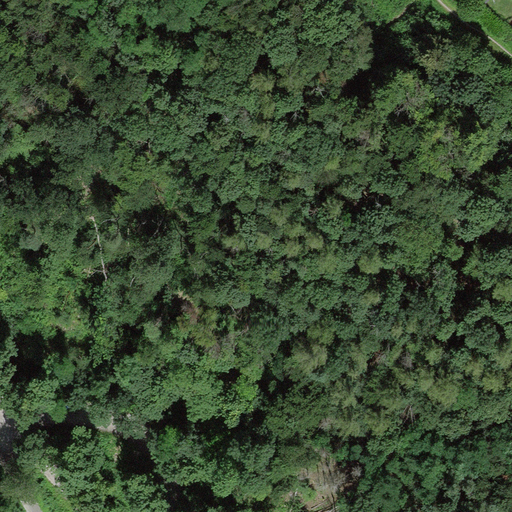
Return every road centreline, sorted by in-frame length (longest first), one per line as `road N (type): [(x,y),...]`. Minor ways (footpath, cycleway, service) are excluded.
road 1 (track): [(133,511),(136,454),(106,423),(0,407)]
road 2 (track): [(0,420),(93,511)]
